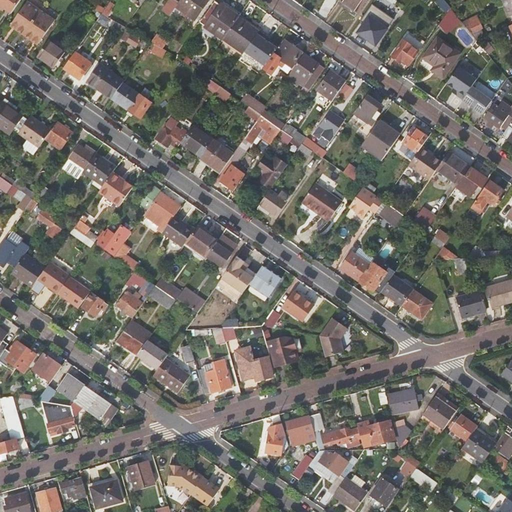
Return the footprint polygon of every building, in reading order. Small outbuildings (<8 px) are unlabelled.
[(0,0),(0,19),(10,4),(3,0),(0,0)] [(177,7),(180,3),(174,0),(171,0),(163,12),(171,17),(177,7)] [(209,0),(182,0),(180,3),(177,7),(197,21),(211,1),(209,0)] [(343,0),(340,0),(338,3),(357,16),(360,12),(343,0)] [(343,0),(360,12),(368,0),(343,0)] [(201,24),(224,41),(239,19),(221,7),(222,6),(216,2),(201,24)] [(56,22),(29,3),(12,27),(39,46),(56,22)] [(221,7),(239,19),(242,15),(225,3),(222,6),(221,7)] [(361,33),(379,45),(396,19),(379,7),(361,33)] [(452,8),(442,24),(463,45),(472,32),(452,8)] [(91,15),(99,20),(103,15),(94,10),(91,15)] [(484,29),(479,17),(470,20),(475,32),(484,29)] [(239,19),(224,41),(244,55),(245,53),(259,33),(239,19)] [(138,28),(145,32),(148,28),(148,27),(142,23),(138,28)] [(117,29),(124,32),(126,28),(120,24),(117,29)] [(267,38),(260,33),(259,33),(245,53),(266,67),(273,57),(274,55),(278,50),(265,40),(267,38)] [(156,42),(152,51),(162,56),(170,40),(157,34),(153,41),(156,42)] [(500,35),(493,37),(496,43),(502,40),(500,35)] [(426,57),(436,65),(440,68),(437,73),(444,78),(462,53),(440,37),(426,57)] [(420,52),(404,41),(394,57),(402,63),(404,61),(410,65),(420,52)] [(50,42),(39,57),(55,68),(65,53),(50,42)] [(275,56),(274,55),(273,57),(266,67),(257,80),(265,85),(278,68),(282,61),(290,67),(292,68),(302,54),(285,42),(275,56)] [(315,84),(326,69),(305,54),(293,71),(307,81),(308,80),(315,84)] [(74,55),(63,71),(79,82),(90,66),(74,55)] [(286,73),(290,67),(282,61),(278,68),(286,73)] [(100,65),(88,83),(112,100),(125,82),(100,65)] [(334,100),(347,81),(333,70),(319,89),(334,100)] [(480,110),(490,96),(463,77),(456,87),(469,96),(466,100),(480,110)] [(222,87),(210,79),(208,82),(210,84),(207,88),(216,95),(222,87)] [(257,80),(254,83),(263,89),(265,85),(257,80)] [(112,100),(136,116),(148,99),(125,82),(112,100)] [(222,87),(216,95),(236,109),(242,101),(222,87)] [(368,95),(354,114),(368,124),(372,118),(375,121),(380,114),(376,112),(381,105),(368,95)] [(148,99),(136,116),(141,120),(153,103),(148,99)] [(6,100),(4,103),(17,112),(19,109),(6,100)] [(17,112),(4,103),(0,108),(0,127),(12,135),(24,117),(17,112)] [(500,128),(509,115),(494,104),(485,117),(492,121),(490,124),(493,126),(494,124),(500,128)] [(344,120),(332,111),(322,124),(329,130),(324,136),(330,140),(344,120)] [(267,143),(272,146),(278,137),(283,130),(262,116),(256,124),(267,131),(264,135),(270,139),(267,143)] [(20,135),(40,148),(47,138),(52,131),(32,117),(20,135)] [(372,150),(384,158),(402,134),(381,120),(372,133),(374,135),(365,147),(371,152),(372,150)] [(65,127),(58,122),(52,131),(47,138),(62,149),(73,133),(70,130),(72,128),(67,124),(65,127)] [(293,137),(303,144),(307,139),(287,124),(283,130),(293,137)] [(171,143),(179,148),(182,143),(187,135),(183,132),(180,135),(166,126),(157,139),(168,147),(171,143)] [(187,135),(182,143),(202,157),(214,141),(193,127),(187,135)] [(422,149),(430,138),(415,127),(401,147),(412,155),(416,150),(420,153),(422,149)] [(283,130),(278,137),(288,145),(290,141),(293,137),(283,130)] [(300,148),(303,144),(293,137),(290,141),(300,148)] [(254,144),(246,138),(235,155),(231,160),(239,165),(254,144)] [(202,157),(201,159),(222,173),(231,160),(235,155),(214,141),(202,157)] [(306,161),(313,151),(303,144),(300,148),(295,155),(306,161)] [(86,170),(95,157),(80,146),(71,159),(86,170)] [(420,153),(411,166),(431,180),(438,170),(443,163),(422,149),(420,153)] [(464,176),(471,167),(450,153),(443,163),(438,170),(458,185),(464,176)] [(105,187),(113,175),(117,169),(97,154),(95,157),(86,170),(85,172),(105,187)] [(261,182),(271,189),(288,165),(277,158),(273,163),(267,159),(259,170),(266,174),(261,182)] [(344,173),(355,181),(361,173),(349,165),(344,173)] [(222,181),(234,190),(245,175),(232,166),(222,181)] [(467,178),(464,176),(458,185),(457,186),(472,197),(479,186),(482,188),(488,179),(474,169),(467,178)] [(123,205),(135,187),(126,181),(125,183),(113,175),(105,187),(102,190),(123,205)] [(0,176),(0,188),(8,194),(14,186),(0,176)] [(35,200),(38,195),(26,187),(27,186),(18,180),(14,186),(29,196),(35,200)] [(505,192),(490,182),(474,205),(483,211),(489,202),(495,206),(505,192)] [(303,203),(316,213),(330,193),(316,184),(303,203)] [(374,207),(379,210),(385,202),(379,197),(377,200),(374,205),(363,197),(368,190),(364,187),(350,207),(366,219),(374,207)] [(145,217),(161,194),(161,193),(155,188),(145,201),(143,200),(136,211),(145,217)] [(271,189),(257,209),(268,217),(271,213),(275,215),(290,194),(283,189),(280,195),(271,189)] [(330,193),(316,213),(329,222),(343,203),(330,193)] [(159,231),(163,234),(164,233),(176,215),(182,207),(161,194),(145,217),(161,228),(159,231)] [(20,208),(26,212),(28,209),(35,200),(29,196),(20,208)] [(39,204),(35,200),(28,209),(33,212),(39,204)] [(426,230),(443,206),(435,200),(418,225),(426,230)] [(382,213),(397,225),(404,216),(389,204),(382,213)] [(47,225),(53,217),(44,210),(38,218),(47,225)] [(164,233),(185,247),(187,243),(197,229),(176,215),(164,233)] [(58,220),(53,217),(47,225),(52,228),(48,234),(56,240),(64,229),(56,223),(58,220)] [(118,256),(125,246),(134,233),(124,226),(117,236),(109,231),(100,244),(118,256)] [(208,256),(220,240),(199,226),(197,229),(187,243),(208,257),(208,256)] [(446,244),(451,237),(440,230),(435,237),(446,244)] [(90,239),(78,231),(75,235),(87,243),(90,239)] [(237,247),(222,236),(220,240),(208,256),(208,257),(223,267),(237,247)] [(7,239),(0,249),(0,263),(5,268),(8,263),(17,269),(27,255),(32,247),(24,241),(19,247),(7,239)] [(117,257),(137,272),(142,264),(127,254),(130,250),(125,246),(118,256),(117,257)] [(482,252),(476,246),(467,259),(471,258),(489,257),(482,252)] [(444,248),(435,261),(456,259),(462,259),(444,248)] [(511,249),(482,252),(489,257),(511,256),(511,254),(511,249)] [(343,267),(361,279),(376,258),(374,256),(370,261),(355,250),(343,267)] [(17,269),(14,273),(34,288),(47,269),(27,255),(17,269)] [(245,263),(238,257),(227,273),(219,285),(240,300),(251,283),(255,278),(241,269),(245,263)] [(462,259),(456,259),(460,273),(474,270),(471,258),(467,259),(462,259)] [(47,286),(60,295),(72,278),(51,263),(47,269),(34,288),(32,290),(41,296),(47,286)] [(392,276),(374,263),(361,280),(381,293),(392,276)] [(282,278),(264,265),(255,278),(251,283),(270,296),(282,278)] [(403,306),(414,291),(394,276),(383,292),(395,300),(403,306)] [(72,278),(60,295),(80,309),(92,292),(72,278)] [(493,307),(511,301),(511,280),(487,287),(493,307)] [(187,287),(179,298),(195,309),(203,298),(187,287)] [(117,305),(135,318),(145,303),(128,291),(117,305)] [(403,306),(422,320),(433,304),(414,291),(403,306)] [(463,319),(486,312),(480,291),(457,298),(463,319)] [(303,322),(315,306),(295,292),(283,308),(303,322)] [(383,292),(381,294),(393,302),(395,300),(383,292)] [(178,300),(168,293),(166,296),(168,297),(165,302),(173,307),(178,300)] [(109,306),(94,295),(84,309),(97,318),(102,311),(104,313),(109,306)] [(272,328),(282,315),(274,309),(264,323),(272,328)] [(320,336),(322,343),(328,357),(345,352),(340,339),(348,328),(333,318),(320,336)] [(200,330),(207,329),(211,323),(207,321),(200,330)] [(134,323),(126,333),(135,339),(139,333),(137,332),(140,327),(134,323)] [(9,335),(0,328),(0,358),(7,349),(10,345),(5,341),(9,335)] [(223,329),(227,341),(236,339),(233,328),(223,329)] [(221,343),(227,341),(223,329),(219,329),(216,329),(221,343)] [(120,342),(139,355),(147,344),(142,340),(140,343),(135,339),(126,333),(120,342)] [(268,343),(275,368),(284,365),(283,363),(292,360),(298,359),(301,358),(299,350),(304,349),(301,338),(288,338),(268,343)] [(17,341),(10,351),(12,352),(19,342),(17,341)] [(147,344),(139,355),(159,370),(167,358),(169,355),(149,341),(147,344)] [(10,351),(7,349),(0,358),(0,379),(0,380),(9,368),(14,372),(17,368),(24,373),(37,355),(19,342),(12,352),(10,351)] [(187,359),(194,356),(190,343),(183,345),(187,359)] [(258,381),(275,376),(269,357),(255,361),(250,348),(236,352),(244,380),(256,376),(258,381)] [(52,383),(63,367),(47,356),(36,372),(52,383)] [(199,371),(205,393),(214,390),(214,391),(232,385),(225,357),(214,361),(215,366),(199,371)] [(159,370),(155,375),(179,391),(190,374),(167,358),(159,370)] [(511,380),(511,359),(502,373),(511,380)] [(75,403),(86,386),(71,375),(59,392),(75,403)] [(99,396),(86,386),(75,403),(81,407),(88,412),(99,396)] [(421,410),(416,388),(390,394),(394,416),(421,410)] [(445,429),(457,411),(443,401),(446,398),(439,393),(424,414),(445,429)] [(112,405),(99,396),(88,412),(101,421),(104,416),(112,405)] [(16,439),(25,437),(16,405),(14,397),(0,398),(0,399),(11,440),(0,443),(0,454),(19,449),(16,439)] [(457,411),(460,407),(446,398),(443,401),(457,411)] [(72,407),(73,409),(74,415),(81,407),(75,403),(72,407)] [(120,410),(112,405),(104,416),(111,421),(120,410)] [(73,417),(75,416),(74,415),(73,409),(66,411),(66,414),(47,419),(52,434),(58,432),(59,435),(68,432),(68,429),(75,427),(73,417)] [(475,429),(478,425),(461,413),(451,428),(467,440),(475,429)] [(318,414),(310,416),(314,431),(322,429),(318,414)] [(314,431),(310,416),(288,423),(294,446),(308,442),(306,434),(314,431)] [(399,426),(395,427),(399,449),(417,424),(410,419),(401,432),(399,426)] [(395,438),(390,420),(370,426),(369,421),(358,425),(365,449),(371,447),(370,443),(372,442),(373,445),(395,438)] [(287,437),(283,425),(270,428),(264,453),(281,456),(286,437),(287,437)] [(490,434),(478,425),(475,429),(488,438),(490,434)] [(339,445),(359,439),(356,430),(350,432),(350,429),(323,437),(325,445),(330,443),(330,446),(339,443),(339,445)] [(488,438),(475,429),(467,440),(463,446),(484,461),(492,450),(496,443),(488,438)] [(511,452),(511,436),(505,432),(498,442),(500,443),(495,450),(508,459),(511,452)] [(484,461),(483,462),(500,473),(502,470),(508,461),(492,450),(484,461)] [(328,451),(320,451),(316,456),(321,460),(320,461),(344,480),(346,478),(354,466),(336,453),(333,456),(330,454),(329,456),(325,454),(328,451)] [(292,475),(300,480),(309,465),(302,460),(292,475)] [(511,463),(508,461),(502,470),(507,473),(511,465),(511,463)] [(137,490),(156,484),(149,462),(130,468),(137,490)] [(194,494),(210,505),(221,488),(204,477),(205,475),(196,470),(195,471),(191,468),(184,467),(184,465),(172,464),(170,485),(180,485),(192,494),(194,494)] [(408,476),(413,468),(409,466),(403,473),(408,476)] [(417,468),(411,476),(432,491),(438,483),(417,468)] [(358,477),(354,483),(364,490),(368,484),(358,477)] [(344,480),(334,495),(356,511),(368,493),(364,490),(354,483),(346,478),(344,480)] [(87,491),(83,479),(62,484),(65,494),(77,491),(77,493),(87,491)] [(398,490),(382,479),(369,497),(376,502),(379,498),(388,505),(398,490)] [(123,501),(117,480),(92,487),(98,508),(123,501)] [(63,511),(57,489),(38,495),(43,511),(63,511)] [(6,511),(29,511),(28,505),(30,504),(26,494),(6,500),(8,507),(5,508),(6,511)] [(511,511),(511,501),(508,498),(498,511),(511,511)]
